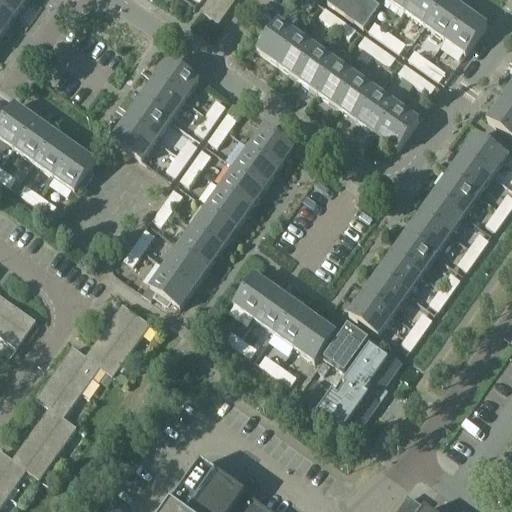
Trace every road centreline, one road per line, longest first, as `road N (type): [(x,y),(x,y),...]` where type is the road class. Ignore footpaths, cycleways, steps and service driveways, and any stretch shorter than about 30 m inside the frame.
road 1 (residential): [(113,0),(372,184),(407,175),(511,33)]
road 2 (residential): [(0,417),(56,338),(62,311),(49,285)]
road 3 (residential): [(0,102),(75,0)]
